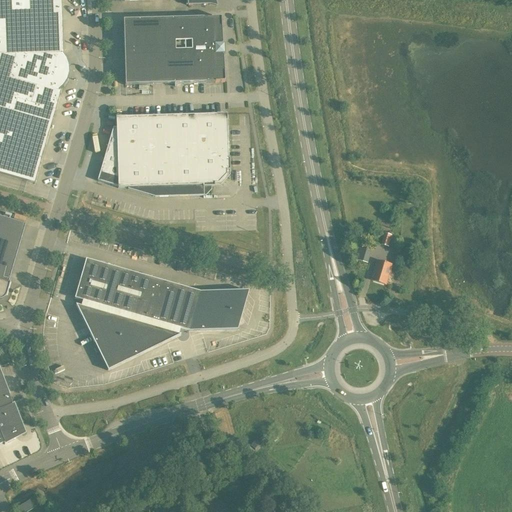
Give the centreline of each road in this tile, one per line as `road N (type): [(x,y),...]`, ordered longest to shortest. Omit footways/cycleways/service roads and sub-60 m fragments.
road 1 (unclassified): [(47,415),(110,405),(230,367),(290,336),(282,200),(250,0)]
road 2 (unclassified): [(25,329),(94,88),(93,0)]
road 3 (primary): [(285,0),(330,253)]
road 4 (secondary): [(61,454),(249,390)]
